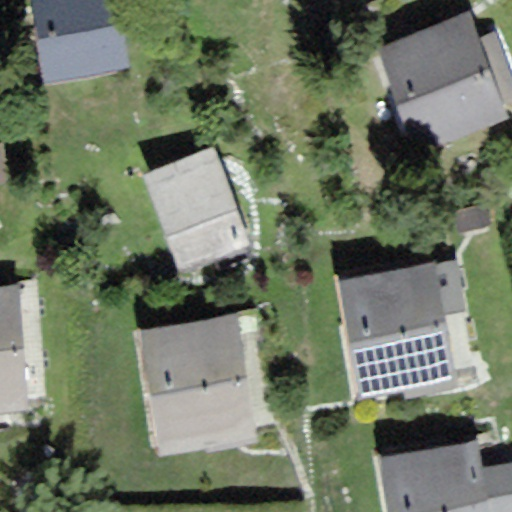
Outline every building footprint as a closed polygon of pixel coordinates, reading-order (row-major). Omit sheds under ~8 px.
[(111,0),(22,0),(31,75),(119,66),(111,0)] [(459,12),(359,48),(396,148),(495,111),(459,12)] [(208,151),(135,170),(161,267),(234,248),(208,151)] [(425,262),(326,279),(348,404),(447,387),(425,262)] [(16,286),(0,287),(0,404),(25,402),(16,286)] [(227,319),(127,331),(141,447),(241,436),(227,319)] [(478,511),(467,445),(368,463),(376,511),(478,511)]
